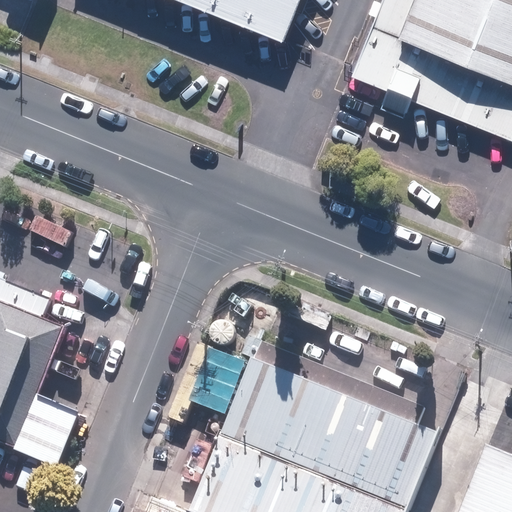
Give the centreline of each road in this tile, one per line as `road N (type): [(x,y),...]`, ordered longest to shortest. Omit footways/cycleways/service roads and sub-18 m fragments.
road 1 (residential): [(87,511),(220,192)]
road 2 (residential): [(220,192),(511,310)]
road 3 (residential): [(0,103),(220,192)]
